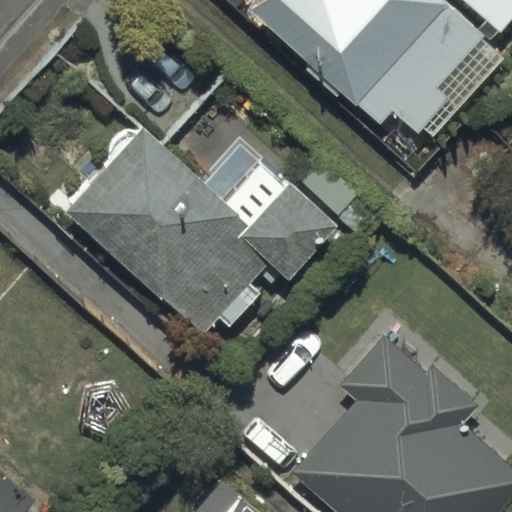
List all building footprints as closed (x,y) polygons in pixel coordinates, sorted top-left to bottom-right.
[(258,0),(311,44),(303,53),(334,79),(340,72),(378,105),(389,91),(417,114),(419,112),(430,121),(501,42),(478,22),(482,19),(460,0),(258,0)] [(511,3),(511,0),(476,0),(498,20),(511,3)] [(140,107),(64,190),(204,318),(218,303),(228,313),(259,278),(248,268),(268,247),(284,261),(335,206),(288,162),(280,171),(258,150),(226,185),(140,107)] [(384,321),(339,373),(354,386),(292,459),(350,511),(487,511),(511,485),(511,456),(457,406),(472,389),(431,352),(425,359),(384,321)] [(218,470),(182,511),(280,511),(238,476),(232,482),(218,470)]
